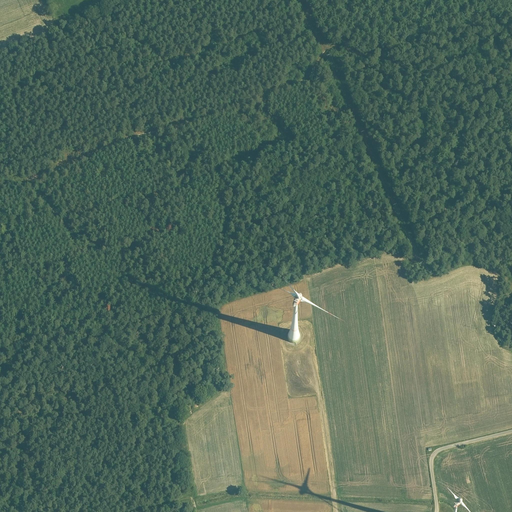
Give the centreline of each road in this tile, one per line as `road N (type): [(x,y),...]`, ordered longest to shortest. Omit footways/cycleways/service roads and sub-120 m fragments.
road 1 (track): [(0,189),(188,121),(207,136),(217,225),(164,311),(162,402),(148,453),(156,505)]
road 2 (track): [(298,345),(315,370),(337,511)]
road 3 (track): [(511,428),(428,454),(433,511)]
